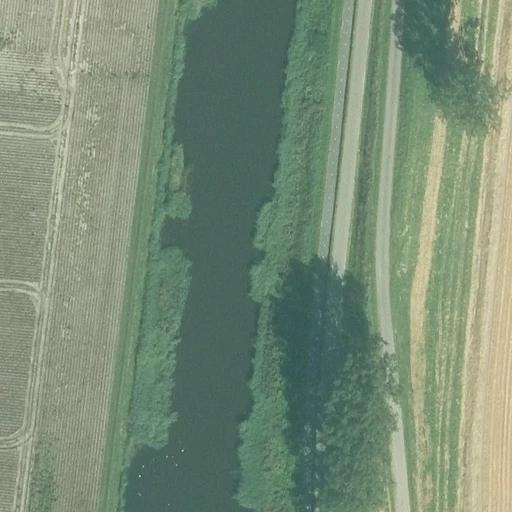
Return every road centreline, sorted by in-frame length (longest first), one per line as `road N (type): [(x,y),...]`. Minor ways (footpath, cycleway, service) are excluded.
road 1 (unclassified): [(322,511),(332,309),(366,0)]
road 2 (unclassified): [(402,511),(382,267),(398,0)]
